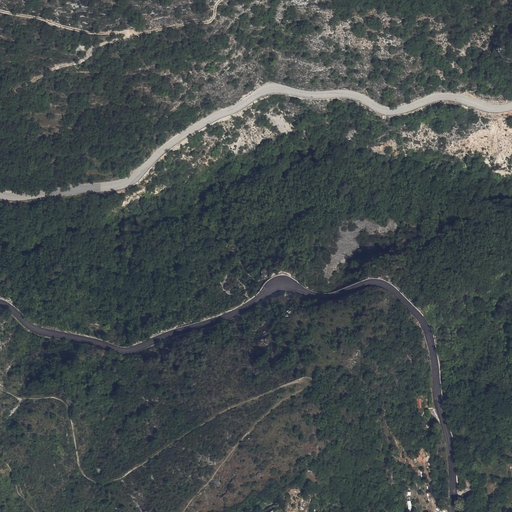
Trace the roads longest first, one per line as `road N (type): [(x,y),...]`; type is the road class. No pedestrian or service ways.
road 1 (secondary): [(455,511),(428,332),(382,282),(328,297),(279,286),(238,313),(125,351),(33,328),(0,303)]
road 2 (secondary): [(0,195),(125,182),(176,138),(269,89),(345,94),(387,111),(440,96),(511,106)]
road 3 (track): [(0,98),(130,33)]
road 4 (track): [(130,33),(79,32),(0,10)]
